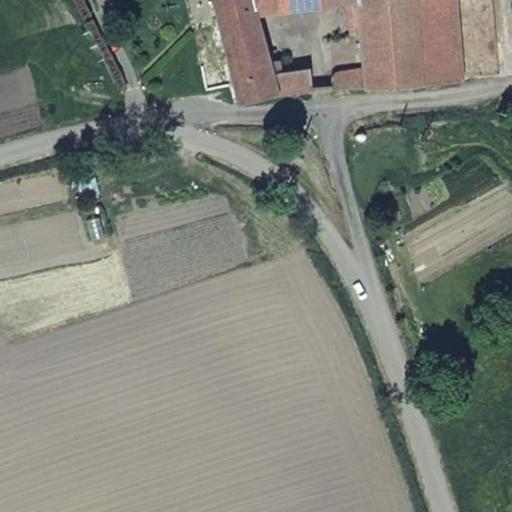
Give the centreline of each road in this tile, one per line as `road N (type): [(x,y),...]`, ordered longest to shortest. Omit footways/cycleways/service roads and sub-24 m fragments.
road 1 (unclassified): [(374,311),(342,251),(304,204),(244,157),(137,128)]
road 2 (unclassified): [(442,511),(374,311)]
road 3 (unclassified): [(326,110),(374,311)]
road 4 (unclassified): [(326,110),(137,128)]
road 5 (unclassified): [(511,85),(326,110)]
road 6 (unclassified): [(137,128),(0,157)]
